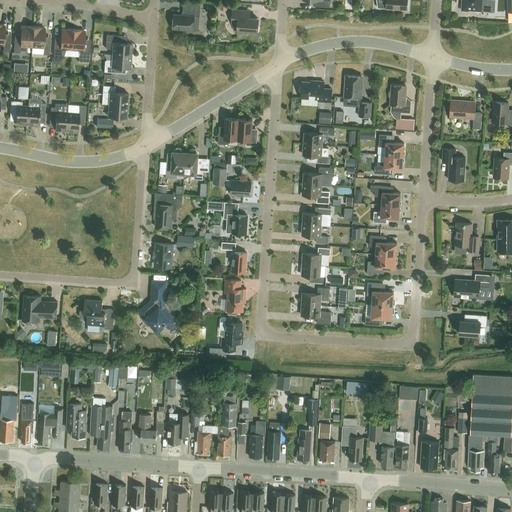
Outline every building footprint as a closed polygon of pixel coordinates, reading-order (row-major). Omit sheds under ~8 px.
[(377,0),(378,8),(386,9),(407,10),(407,0),(377,0)] [(462,0),(463,3),(462,3),(461,11),(468,11),(468,10),(481,11),(482,0),(462,0)] [(183,15),(174,14),(173,29),(186,30),(186,32),(193,33),(195,16),(200,17),(201,5),(183,4),(183,15)] [(246,31),(258,32),(259,19),(250,18),(250,11),(232,10),(232,23),(238,23),(237,34),(246,34),(246,31)] [(32,46),(33,26),(25,26),(25,27),(22,27),(21,39),(15,38),(14,52),(20,53),(20,50),(26,51),(26,46),(32,46)] [(44,47),(44,40),(45,28),(41,28),(42,27),(33,26),(32,46),(44,47)] [(72,49),(74,29),(65,29),(65,30),(62,30),(61,41),(55,41),(54,55),(64,56),(67,49),(72,49)] [(74,29),(72,49),(78,49),(79,56),(79,61),(89,62),(90,43),(84,43),(85,31),(81,31),(82,30),(74,29)] [(118,43),(119,35),(107,35),(106,48),(113,49),(112,54),(131,56),(132,44),(118,43)] [(130,68),(131,56),(112,54),(112,59),(107,59),(105,61),(104,72),(116,73),(117,67),(130,68)] [(2,63),(2,71),(9,71),(10,64),(2,63)] [(344,97),(344,103),(354,103),(354,106),(359,106),(359,116),(370,117),(371,103),(360,102),(361,98),(362,85),(361,85),(361,76),(347,75),(346,84),(345,84),(344,97)] [(301,98),(318,99),(318,101),(331,102),(332,89),(324,89),(324,82),(315,81),(315,83),(302,82),(302,86),(301,86),(299,88),(299,91),(300,93),(301,93),(301,98)] [(389,92),(389,96),(390,98),(391,98),(391,105),(390,112),(398,112),(410,113),(411,101),(405,101),(406,85),(392,84),(392,91),(391,91),(389,92)] [(16,85),(15,98),(27,99),(28,86),(16,85)] [(109,104),(127,105),(128,94),(115,93),(115,86),(103,85),(102,104),(109,104)] [(28,106),(27,125),(38,126),(38,123),(39,115),(45,115),(46,103),(42,103),(42,100),(40,98),(29,97),(28,106)] [(474,112),(475,102),(451,100),(450,117),(473,118),(473,128),(481,129),(482,113),(474,112)] [(27,125),(28,106),(22,105),(22,102),(11,101),(10,113),(16,113),(15,124),(27,125)] [(508,102),(494,101),(493,122),(506,123),(506,125),(511,125),(511,109),(508,109),(508,102)] [(51,107),(50,119),(56,119),(55,128),(55,131),(66,132),(67,122),(68,112),(68,104),(63,104),(55,103),(55,108),(51,107)] [(127,117),(127,105),(109,104),(108,116),(127,117)] [(67,122),(66,132),(78,133),(78,124),(84,125),(86,106),(79,105),(79,113),(68,112),(67,122)] [(331,123),(332,113),(320,112),(319,122),(331,123)] [(113,119),(98,118),(97,127),(113,128),(113,119)] [(238,139),(239,119),(226,118),(225,129),(219,129),(218,144),(229,145),(229,139),(238,139)] [(395,128),(414,130),(414,119),(396,118),(395,128)] [(239,119),(238,139),(246,140),(246,146),(257,147),(258,132),(252,131),(252,120),(239,119)] [(304,144),(322,145),(323,134),(334,135),(335,128),(320,127),(319,134),(305,133),(304,144)] [(360,129),(359,142),(366,142),(366,139),(370,139),(371,130),(360,129)] [(385,155),(403,156),(404,143),(391,142),(392,135),(379,134),(379,147),(386,147),(385,155)] [(322,148),(322,145),(304,144),(303,155),(318,156),(317,163),(329,163),(330,157),(329,157),(329,148),(322,148)] [(184,173),(186,153),(183,153),(183,152),(182,150),(180,148),(177,148),(175,149),(174,150),(174,151),(174,152),(173,163),(167,162),(166,178),(177,178),(177,173),(184,173)] [(442,161),(450,162),(448,180),(464,181),(465,157),(455,157),(455,149),(443,148),(442,161)] [(186,153),(184,173),(192,174),(191,179),(203,180),(204,164),(197,164),(198,153),(196,151),(194,149),(192,149),(191,149),(190,150),(189,150),(189,151),(188,152),(188,153),(186,153)] [(504,158),(495,158),(494,178),(507,178),(508,164),(511,164),(511,152),(504,152),(504,158)] [(228,155),(227,163),(235,164),(236,155),(228,155)] [(402,168),(403,156),(385,155),(385,162),(377,162),(377,166),(375,166),(374,173),(389,174),(390,168),(402,168)] [(345,158),(345,166),(356,167),(356,159),(345,158)] [(303,184),(321,185),(322,174),(334,175),(334,168),(319,167),(319,174),(304,173),(303,184)] [(227,185),(228,169),(215,168),(214,184),(227,185)] [(232,180),(231,195),(250,196),(251,181),(232,180)] [(321,191),(321,185),(303,184),(302,195),(317,196),(317,203),(329,204),(330,191),(321,191)] [(159,185),(158,193),(166,194),(167,185),(159,185)] [(382,204),(400,206),(400,193),(388,192),(388,187),(371,185),(370,191),(375,192),(375,196),(382,197),(382,204)] [(157,203),(155,227),(171,228),(173,210),(178,210),(183,206),(183,195),(166,194),(165,204),(157,203)] [(218,210),(218,202),(208,201),(207,209),(218,210)] [(238,203),(224,202),(223,219),(228,219),(227,231),(233,232),(233,233),(246,234),(247,215),(238,215),(238,203)] [(399,218),(400,206),(382,204),(381,212),(374,212),(373,223),(386,224),(386,217),(399,218)] [(304,213),(303,224),(323,225),(328,226),(329,214),(330,214),(331,208),(319,207),(318,214),(304,213)] [(511,219),(499,220),(499,252),(511,251),(511,219)] [(472,224),(456,223),(455,245),(467,246),(467,251),(477,251),(478,236),(471,236),(472,224)] [(303,224),(302,235),(317,236),(316,243),(328,243),(329,237),(322,237),(323,225),(303,224)] [(376,254),(396,256),(397,243),(383,242),(383,236),(370,235),(369,246),(376,246),(376,254)] [(195,237),(179,236),(178,246),(195,247),(195,237)] [(157,243),(155,266),(171,267),(172,244),(157,243)] [(302,264),(321,265),(321,254),(330,255),(331,248),(318,247),(318,254),(303,253),(302,264)] [(342,247),(342,255),(350,256),(350,248),(342,247)] [(232,271),(245,272),(247,253),(233,252),(232,271)] [(395,268),(396,256),(376,254),(375,262),(368,261),(367,272),(381,273),(381,267),(395,268)] [(320,276),(321,265),(302,264),(302,275),(320,276)] [(464,296),(464,297),(471,297),(471,298),(472,300),(476,300),(478,299),(478,298),(479,298),(480,287),(489,287),(490,275),(475,274),(475,281),(465,280),(465,281),(455,280),(454,295),(464,296)] [(237,310),(243,311),(244,298),(246,298),(246,289),(241,288),(241,280),(226,279),(225,292),(228,292),(227,310),(228,310),(228,314),(237,315),(237,310)] [(141,309),(141,316),(148,325),(151,325),(151,324),(157,331),(166,324),(169,328),(171,329),(177,324),(177,322),(165,308),(167,281),(153,281),(152,292),(154,292),(153,307),(145,306),(141,309)] [(372,304),(393,305),(393,292),(382,291),(383,283),(368,282),(367,295),(373,296),(372,304)] [(302,304),(320,305),(321,300),(329,301),(330,288),(318,287),(317,294),(303,293),(302,304)] [(24,295),(22,320),(39,321),(40,317),(56,318),(58,302),(49,301),(48,303),(41,302),(41,296),(24,295)] [(80,310),(80,316),(81,318),(87,318),(87,324),(88,324),(87,331),(103,332),(104,329),(113,329),(114,309),(102,309),(103,301),(85,299),(84,311),(80,310)] [(206,304),(200,308),(204,314),(210,309),(206,304)] [(320,311),(320,305),(302,304),(301,315),(317,316),(317,323),(330,324),(331,312),(320,311)] [(392,319),(393,305),(372,304),(371,317),(365,317),(365,325),(380,326),(380,318),(392,319)] [(460,320),(459,334),(480,335),(480,326),(486,327),(487,316),(472,314),(472,321),(460,320)] [(243,336),(242,336),(242,323),(232,323),(232,318),(222,317),(221,319),(220,330),(226,330),(226,338),(223,338),(222,350),(236,351),(236,343),(243,343),(243,336)] [(22,328),(16,333),(21,339),(27,334),(22,328)] [(56,344),(57,330),(49,329),(47,343),(56,344)] [(472,337),(471,344),(479,345),(479,337),(472,337)] [(210,355),(211,343),(201,343),(200,354),(210,355)] [(42,360),(41,370),(61,371),(61,376),(68,377),(69,362),(62,361),(42,360)] [(72,362),(71,382),(77,382),(79,382),(79,372),(80,363),(72,362)] [(94,369),(94,381),(101,382),(102,369),(102,364),(95,363),(94,369)] [(128,366),(127,377),(137,377),(137,367),(137,366),(127,365),(127,366),(128,366)] [(119,366),(119,378),(127,378),(127,377),(128,366),(127,366),(119,366)] [(193,370),(169,369),(169,377),(177,378),(192,379),(193,370)] [(504,436),(503,452),(511,452),(511,439),(511,436),(511,426),(511,376),(473,374),(470,434),(483,435),(489,435),(504,436)] [(290,390),(291,376),(277,375),(276,389),(290,390)] [(169,377),(168,388),(176,388),(177,378),(169,377)] [(369,382),(347,381),(346,392),(368,394),(369,382)] [(418,399),(419,387),(400,385),(399,398),(418,399)] [(437,390),(432,399),(439,403),(444,393),(437,390)] [(2,394),(0,417),(0,418),(1,419),(14,419),(16,420),(18,395),(2,394)] [(183,399),(183,408),(191,409),(192,400),(183,399)] [(319,410),(320,400),(308,399),(307,409),(311,410),(311,424),(318,425),(319,418),(319,410)] [(23,419),(22,442),(31,442),(31,432),(34,432),(34,420),(35,403),(23,402),(22,419),(23,419)] [(218,425),(218,426),(218,433),(217,435),(219,435),(218,454),(230,455),(231,435),(227,435),(228,426),(236,426),(237,403),(224,402),(222,425),(218,425)] [(68,418),(67,428),(73,429),(72,437),(86,437),(87,410),(81,410),(81,404),(68,403),(68,418)] [(93,405),(91,434),(98,434),(97,447),(110,448),(111,430),(113,430),(115,416),(109,416),(109,407),(93,405)] [(38,442),(48,443),(49,433),(51,433),(51,427),(61,428),(62,409),(55,408),(55,413),(41,412),(38,442)] [(199,426),(200,410),(191,409),(190,425),(199,426)] [(127,421),(132,422),(132,412),(123,411),(122,421),(121,421),(119,448),(130,449),(131,440),(132,439),(132,429),(127,429),(127,421)] [(458,433),(466,433),(468,413),(459,412),(458,433)] [(141,440),(156,441),(157,429),(150,429),(151,414),(140,413),(139,429),(142,430),(141,440)] [(181,443),(181,437),(182,427),(188,427),(189,414),(170,413),(168,442),(181,443)] [(428,431),(429,418),(420,418),(419,431),(428,431)] [(0,437),(0,440),(12,441),(14,419),(1,419),(0,437)] [(249,456),(262,457),(263,436),(265,436),(266,421),(256,421),(256,435),(250,435),(249,456)] [(379,440),(380,431),(380,423),(369,422),(368,439),(379,440)] [(331,424),(320,424),(319,439),(330,439),(331,424)] [(195,441),(194,453),(210,454),(211,433),(218,433),(218,426),(203,425),(203,432),(198,431),(198,441),(195,441)] [(350,445),(349,460),(361,461),(363,438),(356,437),(357,427),(343,426),(342,445),(350,445)] [(446,427),(444,459),(445,459),(445,469),(457,470),(458,450),(452,449),(454,428),(446,427)] [(299,438),(297,459),(309,460),(311,431),(301,430),(300,438),(299,438)] [(279,458),(281,431),(269,431),(267,458),(279,458)] [(383,443),(381,465),(392,466),(394,439),(395,439),(395,432),(380,431),(379,440),(379,443),(383,443)] [(408,467),(409,445),(403,444),(404,432),(397,431),(396,438),(397,438),(397,444),(395,466),(408,467)] [(471,471),(480,472),(480,468),(483,468),(484,451),(482,451),(483,441),(483,436),(469,435),(468,451),(469,451),(468,467),(471,467),(471,471)] [(320,461),(334,462),(335,442),(321,441),(320,461)] [(437,468),(439,442),(422,441),(420,467),(437,468)] [(499,472),(500,454),(496,454),(496,442),(489,442),(488,454),(489,454),(488,472),(499,472)] [(55,489),(55,494),(60,495),(60,493),(80,495),(81,482),(61,481),(61,490),(55,489)] [(106,504),(108,484),(96,483),(95,504),(106,504)] [(125,505),(126,485),(114,484),(113,504),(125,505)] [(143,506),(144,486),(133,485),(131,506),(143,506)] [(161,508),(162,488),(151,487),(149,507),(161,508)] [(186,511),(187,492),(171,491),(169,511),(186,511)] [(210,491),(209,510),(214,511),(214,507),(221,507),(222,492),(210,491)] [(241,491),(240,511),(245,511),(245,507),(252,507),(253,492),(241,491)] [(222,492),(221,507),(227,508),(227,511),(231,511),(233,492),(222,492)] [(253,492),(252,507),(258,508),(258,511),(261,511),(263,511),(264,492),(253,492)] [(54,502),(54,507),(59,507),(60,506),(79,507),(80,495),(60,493),(60,495),(60,502),(54,502)] [(272,493),(270,511),(275,511),(276,509),(282,509),(283,494),(272,493)] [(283,494),(282,509),(289,510),(289,511),(294,511),(295,494),(283,494)] [(303,495),(301,511),(306,511),(307,511),(314,511),(315,496),(303,495)] [(315,496),(314,511),(320,511),(325,511),(326,496),(315,496)] [(347,511),(349,498),(334,497),(333,511),(347,511)] [(445,511),(446,503),(443,502),(443,499),(435,498),(435,502),(431,502),(430,511),(445,511)] [(457,500),(456,511),(469,511),(471,501),(457,500)] [(392,502),(391,511),(408,511),(408,507),(413,507),(413,503),(392,502)]
